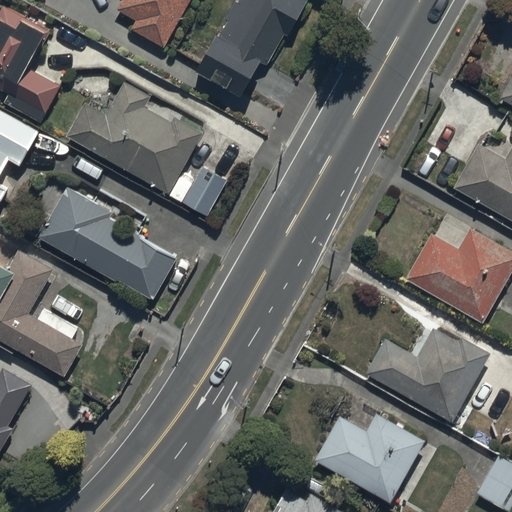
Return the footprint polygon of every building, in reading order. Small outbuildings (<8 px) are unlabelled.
[(120,0),(117,6),(135,17),(131,24),(165,44),(190,0),(120,0)] [(307,0),(233,0),(226,13),(229,15),(221,30),(219,29),(197,65),(241,91),(262,56),(268,60),(286,30),(288,32),(307,0)] [(0,10),(0,83),(8,89),(3,98),(42,119),(62,81),(28,63),(50,24),(25,10),(24,13),(5,2),(0,10)] [(511,76),(503,94),(511,98),(511,76)] [(88,98),(69,129),(169,190),(206,129),(177,111),(172,118),(147,102),(152,93),(125,77),(106,109),(88,98)] [(0,202),(4,194),(0,191),(0,172),(10,156),(21,162),(41,127),(0,104),(0,202)] [(511,215),(511,140),(506,152),(479,138),(454,185),(511,215)] [(209,212),(228,176),(202,162),(183,198),(209,212)] [(113,206),(68,183),(40,235),(155,295),(179,251),(109,214),(113,206)] [(485,317),(511,268),(511,246),(472,224),(461,244),(433,228),(407,274),(485,317)] [(11,260),(0,253),(0,333),(68,371),(86,338),(76,333),(81,324),(44,304),(39,312),(31,307),(55,264),(20,244),(11,260)] [(366,370),(454,417),(491,346),(462,331),(460,336),(434,322),(418,350),(386,333),(366,370)] [(0,450),(15,424),(10,421),(33,380),(4,363),(0,369),(0,450)] [(393,498),(427,435),(377,408),(368,424),(341,409),(315,455),(393,498)] [(511,455),(500,448),(476,491),(511,511),(511,455)] [(352,511),(292,476),(270,511),(352,511)]
